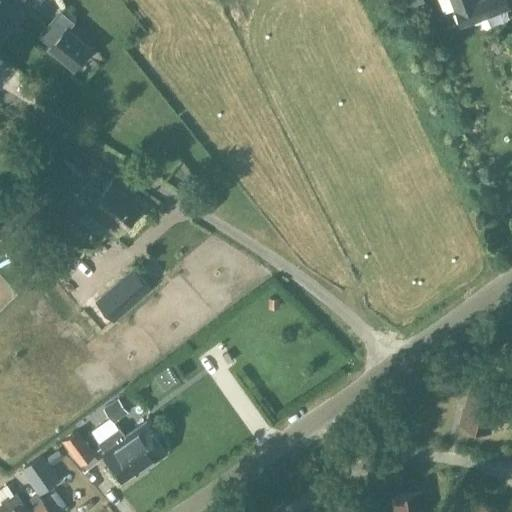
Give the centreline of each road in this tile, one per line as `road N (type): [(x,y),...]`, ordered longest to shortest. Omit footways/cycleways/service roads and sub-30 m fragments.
road 1 (unclassified): [(398,362),(283,266),(0,89)]
road 2 (tertiary): [(187,511),(398,362)]
road 3 (tertiary): [(398,362),(511,281)]
